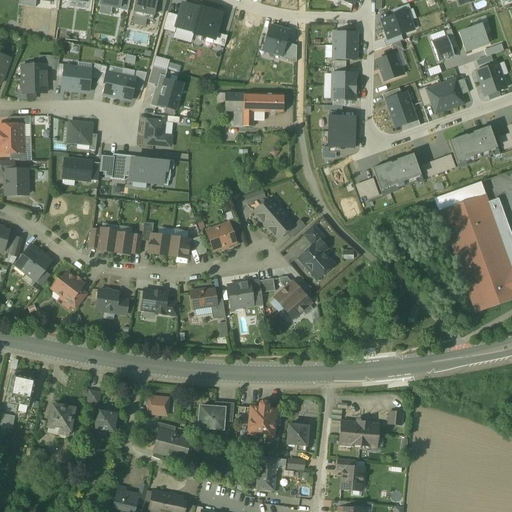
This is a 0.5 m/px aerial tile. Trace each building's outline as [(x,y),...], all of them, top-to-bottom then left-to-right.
[(99,0),(99,6),(119,10),(121,0),(99,0)] [(129,0),(121,0),(119,10),(127,12),(129,0)] [(136,0),(133,17),(152,21),(154,13),(156,0),(136,0)] [(166,1),(160,0),(156,0),(154,13),(162,15),(166,1)] [(193,33),(200,8),(181,3),(178,16),(174,28),(176,29),(193,33)] [(200,8),(193,33),(214,39),(216,40),(218,33),(223,14),(200,8)] [(174,33),(176,29),(174,28),(178,16),(167,13),(163,30),(174,33)] [(481,24),(457,33),(464,53),(488,45),(481,24)] [(289,30),(269,25),(262,52),(280,57),(282,57),(285,43),(289,30)] [(216,40),(214,39),(212,44),(224,47),(227,36),(218,33),(216,40)] [(333,33),(333,47),(356,47),(357,33),(333,33)] [(447,37),(431,42),(438,62),(454,56),(447,37)] [(296,46),(285,43),(282,57),(280,57),(280,58),(296,62),(296,46)] [(484,51),(487,57),(503,51),(501,45),(484,51)] [(333,47),(333,60),(356,61),(356,47),(333,47)] [(396,53),(376,61),(384,83),(404,75),(396,53)] [(10,59),(0,55),(0,84),(0,85),(10,59)] [(127,55),(125,63),(135,65),(136,56),(127,55)] [(53,57),(48,57),(39,57),(40,65),(46,65),(46,68),(51,69),(53,57)] [(480,84),(501,76),(497,64),(476,71),(480,84)] [(40,65),(23,66),(23,80),(46,79),(46,68),(46,65),(40,65)] [(92,69),(63,65),(60,89),(89,93),(92,69)] [(430,76),(442,73),(440,66),(428,69),(430,76)] [(159,79),(164,80),(167,71),(153,67),(148,84),(154,86),(153,88),(156,88),(159,79)] [(135,77),(107,71),(102,96),(131,102),(134,89),(136,78),(135,77)] [(136,78),(134,89),(141,91),(146,73),(136,71),(135,77),(136,78)] [(332,73),(332,87),(355,88),(355,74),(332,73)] [(501,76),(480,84),(484,96),(506,89),(501,76)] [(46,79),(23,80),(23,93),(23,94),(35,94),(46,93),(46,79)] [(164,80),(159,79),(156,88),(155,93),(154,93),(150,106),(165,110),(165,108),(176,110),(182,85),(164,80)] [(464,79),(455,82),(460,96),(469,93),(464,79)] [(441,86),(449,109),(463,104),(460,96),(455,82),(455,81),(441,86)] [(449,109),(441,86),(428,90),(427,90),(432,104),(435,114),(449,109)] [(355,88),(332,87),(332,100),(355,101),(355,88)] [(427,90),(428,90),(427,87),(417,91),(423,107),(432,104),(427,90)] [(385,100),(401,95),(400,91),(384,96),(385,100)] [(390,113),(411,106),(407,94),(407,93),(401,95),(385,100),(390,113)] [(284,95),(244,94),(226,94),(225,112),(244,112),(254,112),(283,113),(284,95)] [(332,106),(331,115),(341,115),(341,106),(332,106)] [(411,106),(390,113),(394,126),(401,123),(415,118),(411,106)] [(254,112),(244,112),(243,127),(254,127),(254,112)] [(27,117),(9,117),(9,125),(23,125),(27,125),(27,117)] [(328,117),(328,133),(354,133),(354,117),(328,117)] [(415,118),(401,123),(404,130),(419,124),(417,117),(415,118)] [(93,122),(66,119),(64,144),(91,147),(93,122)] [(166,121),(145,119),(143,145),(171,148),(172,136),(164,135),(166,121)] [(498,137),(502,150),(511,147),(511,123),(507,125),(510,134),(498,137)] [(9,125),(0,125),(0,139),(23,139),(23,125),(9,125)] [(490,127),(449,143),(457,165),(498,149),(490,127)] [(353,149),(354,133),(328,133),(327,148),(353,149)] [(23,139),(0,139),(0,153),(10,153),(23,153),(23,152),(23,139)] [(23,152),(23,153),(10,153),(10,161),(14,161),(28,161),(28,152),(23,152)] [(94,158),(63,155),(60,179),(91,183),(94,158)] [(413,155),(372,169),(381,193),(421,178),(413,155)] [(450,155),(420,166),(425,179),(455,168),(450,155)] [(132,159),(139,160),(140,157),(126,156),(125,177),(130,177),(132,159)] [(139,160),(132,159),(130,177),(129,180),(158,184),(158,180),(163,180),(165,163),(163,162),(139,160)] [(163,160),(163,162),(165,163),(163,180),(169,181),(170,169),(173,169),(174,161),(163,160)] [(10,161),(0,161),(0,175),(6,176),(6,170),(14,170),(14,161),(10,161)] [(27,195),(27,170),(14,170),(6,170),(6,176),(6,196),(27,195)] [(356,184),(363,202),(380,195),(374,178),(356,184)] [(439,211),(485,194),(480,182),(434,199),(439,211)] [(263,190),(256,193),(259,201),(266,198),(263,190)] [(488,203),(485,194),(439,211),(475,313),(511,299),(511,266),(511,267),(488,203)] [(270,199),(255,212),(266,225),(284,210),(279,206),(277,208),(270,199)] [(511,266),(511,238),(498,199),(488,203),(511,267),(511,266)] [(284,210),(266,225),(278,239),(293,226),(286,217),(288,215),(284,210)] [(236,218),(228,221),(229,224),(229,223),(233,233),(240,230),(236,218)] [(299,220),(295,224),(300,230),(305,226),(299,220)] [(154,224),(145,223),(143,236),(142,240),(151,242),(152,234),(154,224)] [(229,224),(207,232),(214,251),(236,242),(233,233),(229,223),(229,224)] [(0,228),(1,227),(0,226),(0,251),(4,253),(5,249),(6,243),(9,232),(0,228)] [(314,226),(304,235),(309,240),(318,231),(314,226)] [(117,231),(101,228),(101,230),(99,248),(98,250),(114,252),(117,233),(117,231)] [(101,230),(91,229),(89,247),(99,248),(101,230)] [(17,234),(9,232),(6,243),(14,246),(16,238),(17,234)] [(117,233),(114,252),(130,255),(130,253),(133,235),(117,233)] [(152,234),(151,242),(150,253),(168,256),(171,237),(152,234)] [(143,236),(133,235),(130,253),(140,254),(142,240),(143,236)] [(201,236),(192,239),(199,256),(207,253),(201,236)] [(189,240),(171,237),(168,256),(187,258),(189,240)] [(23,239),(16,238),(14,246),(12,251),(11,255),(18,257),(23,239)] [(320,240),(316,244),(315,244),(301,256),(300,260),(317,279),(332,266),(332,263),(323,252),(327,248),(320,240)] [(52,261),(31,245),(16,265),(37,281),(44,271),(52,261)] [(44,271),(37,281),(33,285),(39,290),(50,276),(44,271)] [(67,273),(61,282),(58,282),(53,289),(63,296),(60,300),(69,307),(71,305),(69,303),(80,289),(83,285),(67,273)] [(292,282),(287,277),(280,278),(280,283),(285,288),(275,298),(284,308),(302,292),(293,282),(292,282)] [(273,279),(260,281),(260,285),(261,293),(275,291),(273,279)] [(250,283),(228,286),(232,312),(233,311),(233,308),(253,305),(251,287),(250,283)] [(260,285),(251,287),(253,305),(263,303),(261,293),(260,285)] [(87,295),(80,289),(69,303),(71,305),(77,309),(87,295)] [(200,290),(190,292),(193,309),(211,307),(217,306),(216,300),(214,289),(200,292),(200,290)] [(119,293),(99,290),(96,310),(115,313),(115,312),(116,312),(118,299),(119,293)] [(167,293),(144,290),(141,310),(156,312),(156,313),(165,315),(165,314),(167,301),(167,293)] [(302,292),(284,308),(293,319),(302,311),(306,316),(313,309),(309,305),(311,303),(302,292)] [(128,301),(118,299),(116,312),(115,312),(115,313),(126,315),(128,301)] [(217,306),(211,307),(213,319),(226,317),(223,299),(216,300),(217,306)] [(178,302),(167,301),(165,314),(178,316),(178,302)] [(218,323),(220,336),(228,335),(227,322),(218,323)] [(35,381),(14,376),(11,394),(13,394),(29,398),(31,398),(35,381)] [(102,392),(89,390),(87,402),(99,405),(102,392)] [(29,398),(13,394),(11,402),(27,406),(29,398)] [(168,399),(150,397),(148,414),(167,416),(168,399)] [(259,408),(251,407),(251,408),(249,423),(248,435),(273,438),(275,425),(276,410),(268,409),(268,405),(266,402),(262,402),(260,404),(259,408)] [(224,408),(200,407),(199,427),(223,429),(223,421),(232,421),(233,404),(224,403),(224,408)] [(74,409),(53,405),(49,427),(60,429),(59,434),(69,436),(70,431),(74,409)] [(251,408),(239,407),(238,422),(249,423),(251,408)] [(118,413),(99,410),(95,429),(115,433),(118,413)] [(402,413),(390,412),(389,424),(401,425),(402,413)] [(5,414),(3,425),(13,427),(15,415),(5,414)] [(357,423),(341,422),(339,444),(351,445),(351,447),(369,449),(370,447),(377,447),(379,425),(372,425),(372,423),(363,422),(364,420),(358,419),(357,423)] [(175,428),(158,423),(156,430),(161,431),(174,434),(175,428)] [(308,427),(289,425),(287,444),(297,445),(296,451),(305,452),(306,446),(308,427)] [(184,460),(190,439),(174,434),(161,431),(156,451),(155,452),(165,455),(184,460)] [(40,451),(33,450),(31,462),(44,464),(45,457),(39,456),(40,451)] [(165,455),(155,452),(156,451),(154,451),(152,457),(163,461),(165,455)] [(277,459),(260,457),(257,489),(274,490),(277,459)] [(355,460),(338,459),(337,471),(343,471),(343,466),(355,467),(355,460)] [(355,467),(343,466),(343,471),(341,489),(351,490),(352,487),(362,488),(364,468),(355,467)] [(126,491),(118,489),(113,508),(121,510),(122,507),(135,510),(134,511),(135,511),(137,504),(139,494),(139,495),(126,492),(126,491)] [(147,493),(139,491),(139,494),(137,504),(143,506),(147,493)] [(182,499),(153,492),(149,511),(183,511),(185,504),(181,503),(182,499)] [(351,502),(333,501),(332,509),(339,510),(339,508),(350,509),(351,502)]
